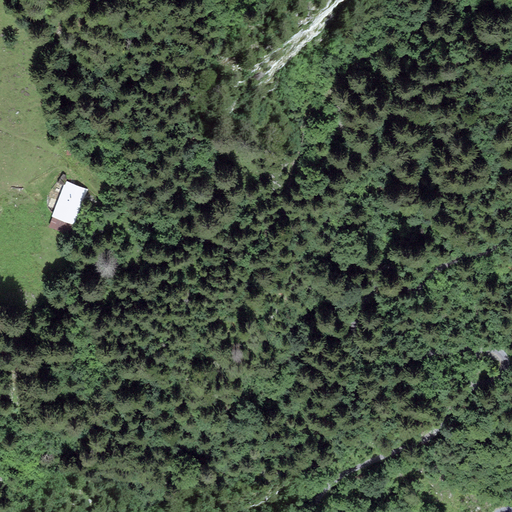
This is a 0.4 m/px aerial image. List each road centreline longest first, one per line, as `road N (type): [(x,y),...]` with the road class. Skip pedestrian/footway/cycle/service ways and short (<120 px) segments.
road 1 (track): [(511,224),(500,243),(451,260),(416,290),(386,269),(369,288),(351,337),(370,358),(494,351),(505,368),(463,393),(431,434),(337,476),(307,511)]
road 2 (track): [(511,6),(455,6),(395,30),(364,57),(306,118),(280,219),(238,248),(154,225),(90,185)]
